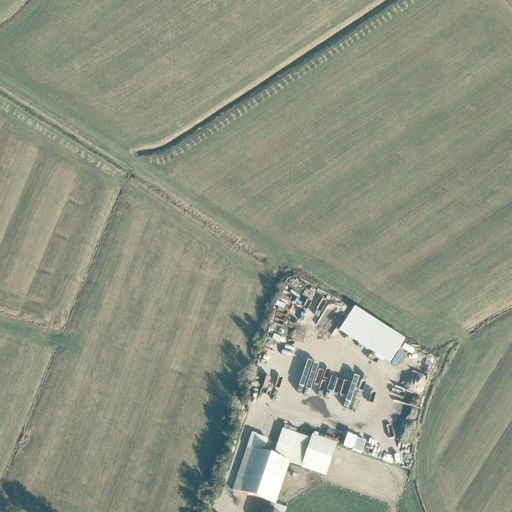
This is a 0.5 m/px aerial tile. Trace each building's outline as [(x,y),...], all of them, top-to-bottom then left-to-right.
[(307,318),(311,322),(324,307),(313,298),(305,308),(311,313),(307,318)] [(365,344),(375,323),(362,317),(358,325),(366,329),(360,342),(365,344)] [(393,364),(408,339),(379,322),(365,347),(393,364)] [(320,398),(346,407),(352,391),(358,393),(360,386),(374,391),(376,385),(352,377),(348,387),(339,384),(338,387),(325,383),(320,398)] [(247,449),(232,491),(267,502),(263,511),(282,511),(283,510),(275,507),(276,505),(290,463),(322,474),(339,440),(311,433),(310,438),(281,426),(272,449),(247,449)]
